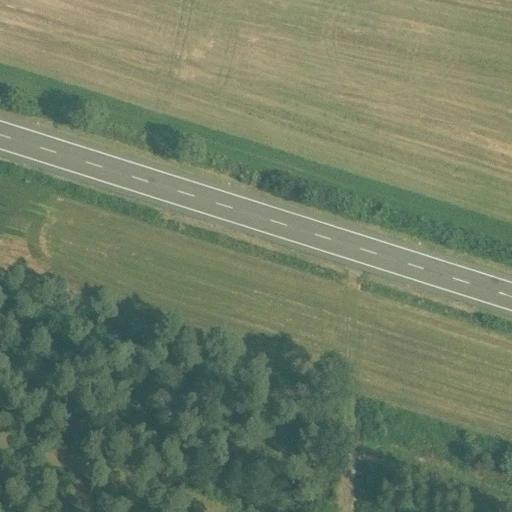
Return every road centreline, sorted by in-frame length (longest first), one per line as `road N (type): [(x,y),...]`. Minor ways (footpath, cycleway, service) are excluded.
road 1 (secondary): [(0,137),(511,299)]
road 2 (track): [(347,247),(351,511)]
